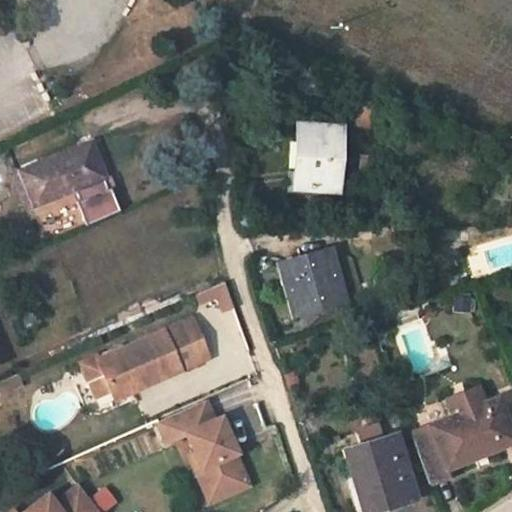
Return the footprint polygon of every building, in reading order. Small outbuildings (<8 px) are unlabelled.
[(369,125),(371,100),(355,98),(353,124),(369,125)] [(334,189),(338,127),(298,124),(294,186),(334,189)] [(18,169),(34,206),(106,177),(90,138),(18,169)] [(279,264),(292,314),(344,300),(331,250),(279,264)] [(224,281),(214,286),(217,295),(223,310),(233,307),(224,281)] [(217,295),(214,286),(195,294),(199,303),(217,295)] [(103,372),(111,391),(140,378),(143,385),(208,356),(191,317),(97,359),(95,354),(82,360),(90,378),(103,372)] [(111,391),(103,372),(90,378),(98,396),(111,391)] [(140,378),(111,391),(114,398),(143,385),(140,378)] [(444,467),(511,439),(511,389),(411,430),(429,483),(447,476),(444,467)] [(157,422),(166,443),(181,436),(186,434),(201,467),(197,469),(206,488),(244,471),(235,452),(237,452),(221,416),(214,419),(205,400),(157,422)] [(360,442),(382,436),(379,424),(357,429),(360,442)] [(186,434),(181,436),(197,469),(201,467),(186,434)] [(341,449),(359,508),(379,502),(380,507),(413,497),(395,434),(341,449)] [(244,471),(206,488),(212,501),(250,483),(244,471)] [(77,484),(53,503),(58,510),(82,491),(77,484)] [(103,511),(106,511),(118,502),(104,486),(90,497),(103,511)] [(98,511),(82,491),(58,510),(53,503),(46,493),(21,511),(13,511),(12,510),(9,511),(98,511)] [(379,502),(359,508),(360,511),(364,511),(380,507),(379,502)]
